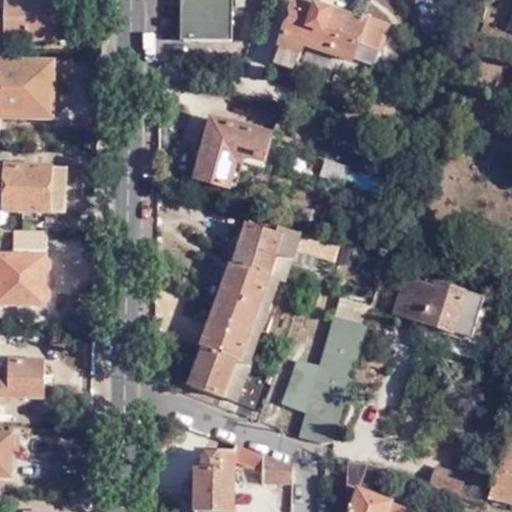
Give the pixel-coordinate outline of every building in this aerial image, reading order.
[(57,22),(74,23),(75,1),(25,0),(6,0),(6,20),(0,19),(0,35),(5,36),(5,40),(58,42),(57,22)] [(185,0),(184,39),(184,40),(236,40),(236,0),(185,0)] [(362,23),(296,2),(274,65),(295,72),(304,45),(352,61),(358,43),(381,51),(391,24),(365,15),(362,23)] [(74,41),(74,23),(57,22),(58,42),(74,41)] [(0,62),(0,117),(54,118),(54,63),(0,62)] [(272,135),(215,118),(196,180),(230,189),(238,163),(243,164),(246,156),(265,161),(272,135)] [(326,157),(320,173),(344,183),(350,167),(326,157)] [(2,212),(60,215),(62,170),(0,168),(0,194),(2,212)] [(321,216),(299,208),(293,224),(316,232),(321,216)] [(277,253),(291,258),(293,252),(331,265),(337,249),(278,229),(279,227),(251,218),(248,227),(247,227),(234,263),(231,262),(200,347),(203,347),(190,384),(223,396),(236,359),(249,363),(255,348),(244,345),(268,276),(277,253)] [(21,219),(21,231),(47,232),(47,219),(21,219)] [(47,232),(21,231),(14,231),(13,252),(46,253),(47,232)] [(283,281),(291,258),(277,253),(268,276),(283,281)] [(0,257),(0,306),(45,306),(46,258),(0,257)] [(463,309),(466,298),(467,296),(460,293),(438,286),(435,293),(405,282),(394,319),(452,338),(463,309)] [(480,315),(463,309),(452,338),(470,344),(480,315)] [(331,442),(365,325),(333,315),(330,316),(315,369),(305,366),(300,384),(310,387),(296,434),(322,445),(324,446),(331,442)] [(235,401),(249,363),(236,359),(223,396),(235,401)] [(0,382),(0,398),(47,400),(49,364),(12,364),(11,383),(0,382)] [(511,431),(509,431),(486,503),(511,508),(511,431)] [(0,436),(0,477),(14,479),(16,437),(0,436)] [(293,467),(237,446),(235,451),(207,452),(204,455),(203,467),(197,467),(197,479),(190,483),(189,492),(197,498),(197,509),(200,510),(199,511),(236,511),(237,468),(237,461),(264,471),(264,482),(293,483),(293,467)] [(410,511),(379,500),(387,475),(367,467),(350,465),(349,489),(360,492),(352,511),(410,511)] [(465,478),(438,469),(432,488),(459,496),(465,478)]
